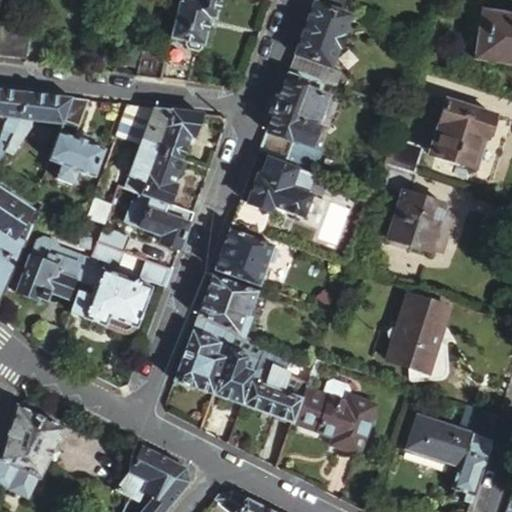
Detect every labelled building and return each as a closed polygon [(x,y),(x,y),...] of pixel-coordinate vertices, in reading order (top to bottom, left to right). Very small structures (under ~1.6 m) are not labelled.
[(179,0),(171,35),(184,38),(183,40),(183,44),(184,46),(195,49),(198,48),(201,43),(204,43),(209,17),(212,18),(216,0),(179,0)] [(315,0),(314,2),(346,13),(351,0),(315,0)] [(314,2),(289,70),(322,82),(338,88),(344,74),(332,69),(340,49),(343,51),(347,41),(343,39),(352,16),(346,13),(314,2)] [(511,15),(482,11),(476,60),(495,63),(496,58),(511,60),(511,15)] [(30,22),(0,17),(0,54),(25,58),(30,22)] [(161,79),(189,82),(198,48),(195,49),(184,46),(183,44),(183,40),(184,38),(171,35),(169,45),(161,79)] [(137,76),(161,79),(169,45),(146,39),(137,76)] [(322,82),(289,70),(264,140),(260,149),(273,154),(287,159),(294,143),(308,148),(327,98),(317,94),(322,82)] [(22,93),(0,90),(0,118),(7,120),(2,125),(0,130),(0,150),(1,151),(22,93)] [(69,98),(22,93),(1,151),(10,155),(19,128),(20,121),(59,126),(69,98)] [(87,100),(69,98),(59,126),(47,161),(58,166),(54,177),(70,183),(75,171),(91,177),(101,150),(72,140),(87,100)] [(495,114),(448,99),(429,153),(475,167),(484,138),(487,139),(495,114)] [(113,135),(138,144),(150,107),(124,104),(113,135)] [(138,144),(178,159),(187,135),(190,136),(199,113),(176,110),(150,107),(138,144)] [(419,147),(395,138),(386,163),(411,172),(419,147)] [(170,181),(178,159),(138,144),(122,188),(131,191),(164,203),(172,182),(170,181)] [(333,175),(287,159),(273,154),(265,175),(260,173),(250,202),(270,209),(273,202),(305,214),(314,194),(306,191),(309,181),(328,188),(333,175)] [(411,172),(386,163),(379,182),(402,189),(387,234),(428,250),(445,203),(412,191),(417,174),(411,172)] [(131,191),(122,188),(114,185),(105,208),(116,212),(120,201),(126,203),(131,191)] [(41,204),(33,199),(26,194),(20,203),(0,190),(0,189),(1,187),(0,186),(0,299),(37,215),(41,204)] [(178,250),(192,213),(164,203),(131,191),(126,203),(119,221),(156,235),(154,241),(178,250)] [(242,199),(232,225),(260,235),(267,230),(271,217),(270,209),(250,202),(242,199)] [(60,212),(41,204),(37,215),(55,222),(60,212)] [(126,238),(100,228),(95,242),(121,251),(126,238)] [(230,230),(214,272),(259,287),(269,262),(273,263),(278,250),(272,248),(273,245),(230,230)] [(72,266),(69,276),(72,278),(80,281),(83,275),(89,258),(58,247),(56,241),(44,237),(36,239),(30,255),(42,259),(44,251),(52,254),(49,261),(56,264),(57,261),(72,266)] [(121,251),(95,242),(89,258),(83,275),(80,281),(67,317),(79,322),(78,324),(99,332),(104,321),(114,325),(110,331),(114,338),(121,341),(128,337),(130,331),(133,332),(149,291),(93,271),(97,261),(115,268),(121,251)] [(30,255),(25,253),(11,289),(36,298),(40,290),(64,298),(72,278),(69,276),(72,266),(57,261),(56,264),(49,261),(52,254),(44,251),(42,259),(30,255)] [(165,287),(171,270),(144,260),(137,277),(165,287)] [(197,317),(233,331),(247,337),(253,319),(249,316),(257,294),(213,275),(197,317)] [(447,309),(408,295),(385,359),(414,370),(421,353),(430,357),(447,309)] [(228,346),(233,331),(197,317),(185,351),(173,381),(209,394),(228,346)] [(38,347),(53,355),(62,329),(46,323),(38,347)] [(247,337),(233,331),(228,346),(260,358),(265,344),(247,337)] [(211,395),(243,406),(260,358),(228,346),(209,394),(211,395)] [(243,406),(292,424),(308,378),(309,376),(260,358),(243,406)] [(308,378),(292,424),(332,439),(330,447),(358,457),(376,407),(347,397),(345,403),(311,392),(315,381),(308,378)] [(15,400),(0,456),(0,481),(10,487),(16,466),(36,478),(62,428),(15,400)] [(468,507),(497,419),(465,408),(456,434),(412,418),(400,452),(453,470),(445,491),(461,497),(458,504),(468,507)] [(165,458),(140,444),(132,461),(127,472),(117,485),(111,493),(123,502),(115,511),(136,511),(147,500),(151,493),(158,480),(154,477),(165,458)] [(147,500),(136,511),(163,511),(188,483),(186,469),(165,458),(154,477),(158,480),(151,493),(147,500)] [(273,511),(233,492),(218,494),(215,498),(229,509),(226,511),(227,511),(273,511)] [(0,499),(0,511),(13,511),(16,508),(0,499)]
